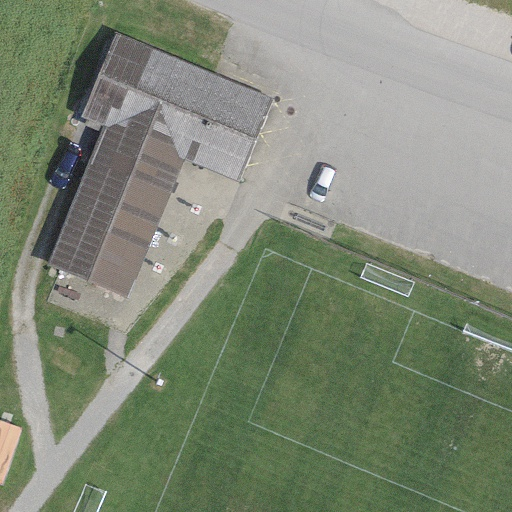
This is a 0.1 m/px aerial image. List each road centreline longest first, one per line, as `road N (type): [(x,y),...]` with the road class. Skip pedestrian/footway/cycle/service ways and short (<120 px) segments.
road 1 (track): [(22,511),(261,193),(327,21)]
road 2 (track): [(52,471),(27,280),(83,130)]
road 3 (residential): [(269,0),(511,84)]
